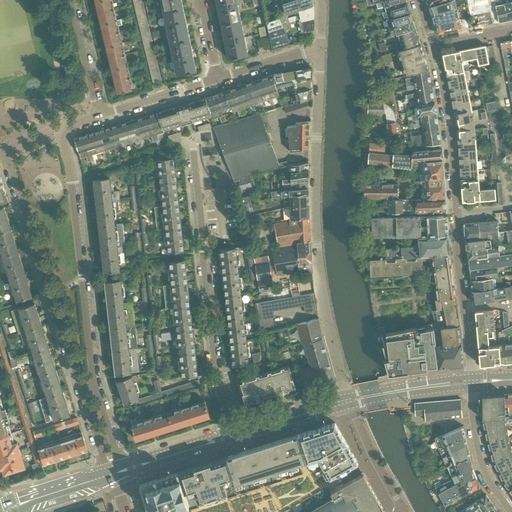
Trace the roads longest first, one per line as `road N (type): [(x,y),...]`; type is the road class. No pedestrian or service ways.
road 1 (residential): [(320,48),(318,262),(348,401)]
road 2 (residential): [(94,390),(61,136),(100,116)]
road 3 (residential): [(234,435),(214,371),(190,153)]
road 4 (residential): [(0,149),(81,394)]
road 5 (residential): [(431,44),(448,120),(455,213)]
road 6 (residential): [(455,213),(472,382)]
road 7 (unclassified): [(472,382),(480,463),(509,511)]
road 8 (secondary): [(348,401),(472,382)]
road 9 (residential): [(404,511),(348,401)]
road 10 (residential): [(100,116),(216,79)]
road 11 (residential): [(69,0),(100,116)]
